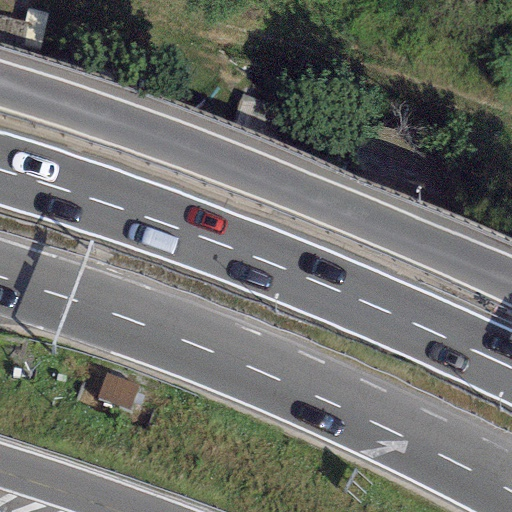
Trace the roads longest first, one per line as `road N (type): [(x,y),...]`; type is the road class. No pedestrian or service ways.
road 1 (motorway): [(0,279),(294,388),(511,493)]
road 2 (motorway): [(511,369),(293,274),(0,171)]
road 3 (motorway): [(511,283),(251,168),(0,86)]
road 4 (motorway): [(0,468),(127,511)]
